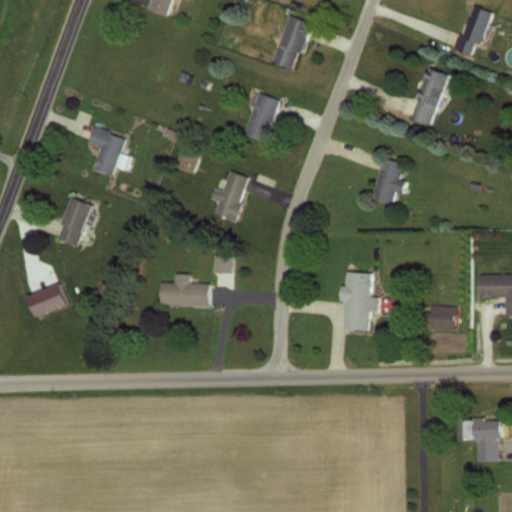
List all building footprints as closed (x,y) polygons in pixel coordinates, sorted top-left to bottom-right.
[(149,0),(147,9),(169,15),(172,0),(149,0)] [(457,49),(475,56),(492,11),(473,4),(457,49)] [(273,61),(295,69),(311,22),(289,14),(273,61)] [(432,124),(447,73),(427,67),(412,118),(432,124)] [(279,98),(257,93),(245,136),(267,141),(279,98)] [(124,135),(93,127),(89,144),(100,147),(94,169),(113,175),(124,135)] [(199,156),(181,150),(176,166),(193,172),(199,156)] [(405,180),(399,179),(403,162),(382,158),(374,199),(392,203),(395,191),(403,192),(405,180)] [(215,212),(234,220),(250,178),(230,170),(223,190),(216,187),(212,198),(219,201),(215,212)] [(92,205),(72,197),(56,238),(77,246),(92,205)] [(372,272),(345,271),(342,328),(368,329),(369,310),(378,310),(378,296),(371,296),(372,272)] [(209,305),(209,282),(189,282),(189,273),(175,273),(175,282),(160,282),(160,305),(209,305)] [(511,273),(478,274),(479,297),(506,296),(506,315),(511,315),(511,273)] [(455,329),(456,305),(430,304),(429,328),(455,329)] [(460,417),(460,439),(477,439),(477,461),(499,461),(499,417),(460,417)]
